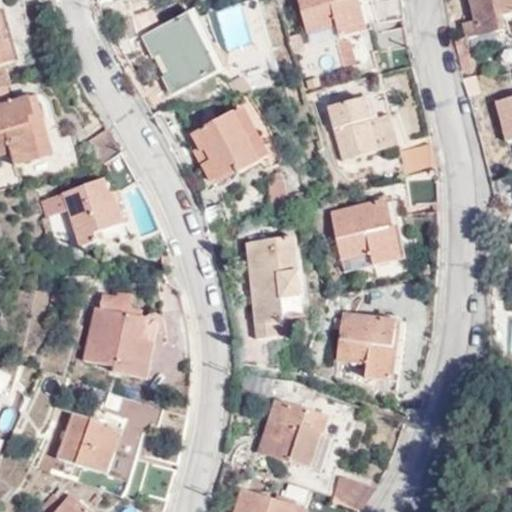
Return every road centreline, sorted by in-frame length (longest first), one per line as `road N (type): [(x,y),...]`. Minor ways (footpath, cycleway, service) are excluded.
road 1 (residential): [(71,0),(91,61),(171,207),(205,308),(209,410),(184,511)]
road 2 (residential): [(386,511),(440,393),(460,290),(460,162),(426,0)]
